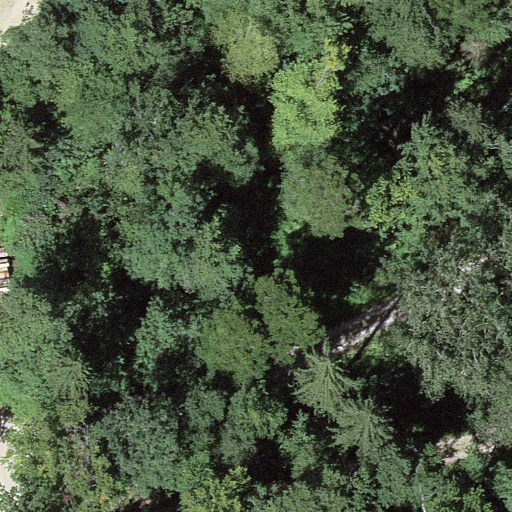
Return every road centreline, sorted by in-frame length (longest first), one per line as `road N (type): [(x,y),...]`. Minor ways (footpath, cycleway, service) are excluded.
road 1 (track): [(4,487),(25,469),(274,376),(511,257)]
road 2 (track): [(232,511),(511,444)]
